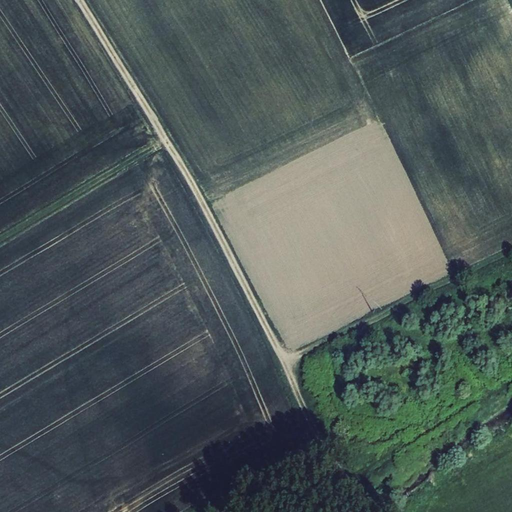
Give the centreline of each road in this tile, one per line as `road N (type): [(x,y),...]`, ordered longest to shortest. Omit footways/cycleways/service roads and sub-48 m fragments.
road 1 (track): [(78,0),(185,168),(338,478)]
road 2 (track): [(0,239),(167,140)]
